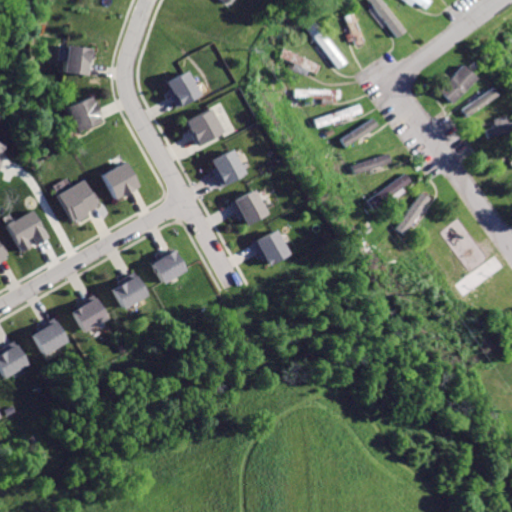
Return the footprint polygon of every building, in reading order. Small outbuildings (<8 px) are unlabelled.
[(411,0),(423,8),(428,0),(411,0)] [(343,16),(354,46),(362,43),(351,13),(343,16)] [(315,21),(305,28),(333,69),(343,62),(315,21)] [(63,45),(59,72),(82,75),(84,63),(90,64),(92,49),(63,45)] [(284,47),(279,56),(314,75),(319,65),(284,47)] [(458,66),(436,91),(450,103),(472,78),(458,66)] [(165,81),(169,88),(165,90),(175,107),(199,94),(186,70),(165,81)] [(457,109),(462,117),(495,95),(490,87),(457,109)] [(294,88),(294,99),(339,100),(339,89),(294,88)] [(63,106),(73,131),(98,120),(88,95),(63,106)] [(313,117),(316,127),(360,114),(357,104),(313,117)] [(185,120),(197,144),(221,132),(209,108),(185,120)] [(340,139),(346,147),(375,127),(369,119),(340,139)] [(511,120),(480,130),(482,140),(511,131),(511,120)] [(209,160),(213,166),(209,168),(220,187),(244,173),(229,148),(209,160)] [(351,165),(355,175),(389,162),(386,152),(351,165)] [(100,174),(113,198),(135,185),(122,161),(100,174)] [(368,200),(374,209),(410,181),(404,173),(368,200)] [(54,195),(72,225),(88,216),(86,212),(97,206),(82,179),(54,195)] [(227,202),(237,220),(241,218),(245,224),(266,212),(252,188),(227,202)] [(419,198),(393,232),(401,237),(426,203),(419,198)] [(4,223),(20,252),(30,246),(29,243),(32,241),(34,246),(49,238),(32,208),(4,223)] [(250,242),(260,261),(263,259),(266,264),(286,254),(274,230),(250,242)] [(170,249),(147,263),(159,284),(182,270),(170,249)] [(133,275),(109,288),(120,310),(145,297),(133,275)] [(93,294),(74,305),(75,308),(72,310),(83,329),(105,316),(93,294)] [(54,317),(38,326),(39,329),(31,333),(43,354),(67,340),(54,317)] [(15,341),(0,349),(0,371),(3,376),(27,363),(15,341)]
